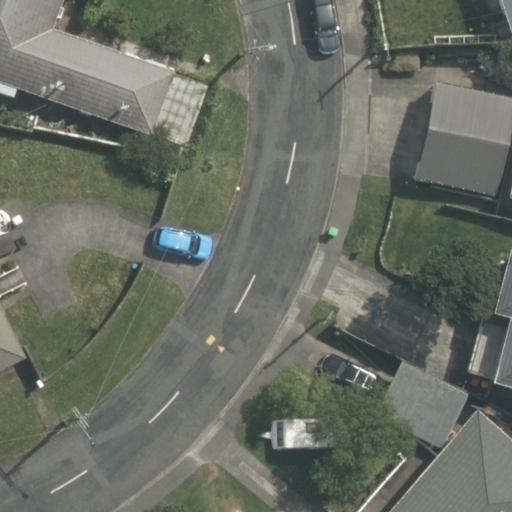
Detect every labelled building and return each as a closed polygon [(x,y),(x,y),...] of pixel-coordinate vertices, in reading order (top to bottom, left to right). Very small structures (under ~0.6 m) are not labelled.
[(0,0),(0,86),(139,135),(165,62),(56,24),(64,0),(0,0)] [(511,0),(490,0),(508,52),(511,50),(511,0)] [(495,198),(511,122),(511,99),(436,83),(415,180),(495,198)] [(511,271),(482,390),(511,397),(511,271)] [(0,308),(0,375),(26,363),(0,308)] [(511,511),(511,439),(406,363),(370,413),(431,456),(390,511),(511,511)]
